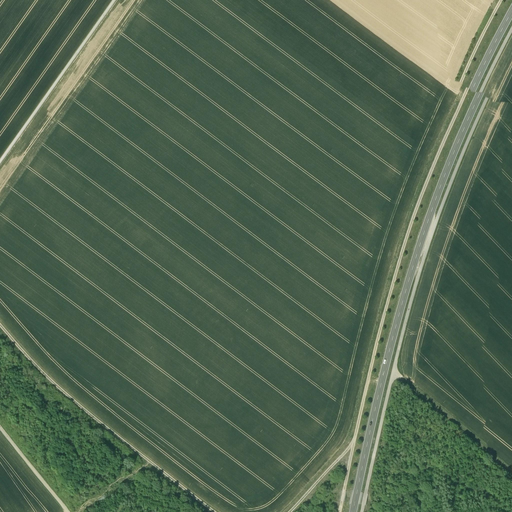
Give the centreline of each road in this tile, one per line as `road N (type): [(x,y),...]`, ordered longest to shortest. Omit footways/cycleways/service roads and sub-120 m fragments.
road 1 (secondary): [(351,511),(432,202),(511,28)]
road 2 (track): [(360,511),(410,295),(459,156),(511,46)]
road 3 (track): [(351,446),(418,200),(511,0)]
road 4 (track): [(212,511),(63,393),(0,326)]
road 5 (track): [(0,163),(115,0)]
road 6 (track): [(391,375),(511,473)]
